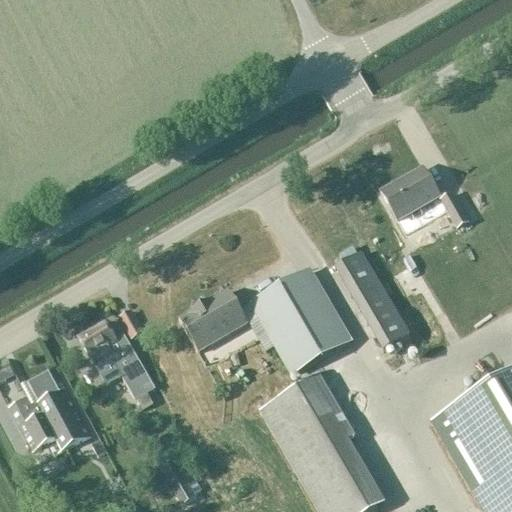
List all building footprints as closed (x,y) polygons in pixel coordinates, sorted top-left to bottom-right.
[(397,225),(439,201),(423,173),(381,196),(397,225)] [(456,233),(468,227),(452,198),(440,205),(456,233)] [(381,355),(407,341),(360,257),(334,272),(381,355)] [(192,313),(177,321),(196,354),(197,356),(249,326),(258,342),(268,336),(290,374),(293,380),(351,347),(347,340),(310,275),(296,284),(295,282),(251,307),(252,308),(240,315),(227,293),(206,305),(204,302),(198,299),(191,303),(190,309),(192,313)] [(131,342),(143,335),(132,316),(120,323),(131,342)] [(153,408),(147,397),(154,393),(116,326),(107,331),(104,327),(79,342),(94,369),(106,389),(121,380),(134,404),(136,403),(142,414),(153,408)] [(32,455),(55,443),(62,455),(91,440),(55,371),(28,386),(39,408),(33,411),(27,400),(9,410),(32,455)] [(511,511),(511,379),(432,426),(475,500),(478,499),(485,511),(511,511)] [(312,511),(376,511),(380,510),(309,383),(257,413),(312,511)] [(99,445),(92,449),(97,459),(105,455),(99,445)] [(195,497),(201,493),(184,463),(177,467),(175,463),(160,472),(182,510),(197,501),(195,497)]
